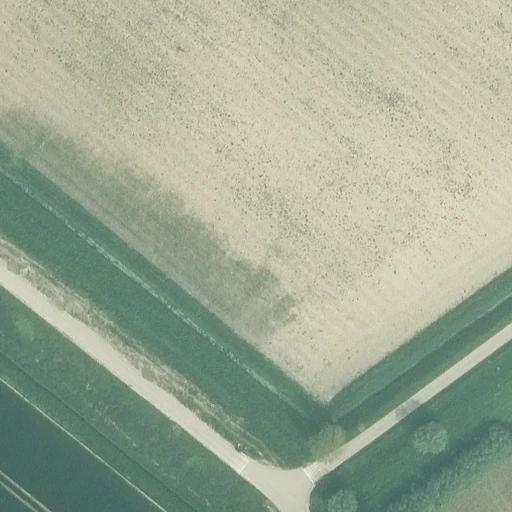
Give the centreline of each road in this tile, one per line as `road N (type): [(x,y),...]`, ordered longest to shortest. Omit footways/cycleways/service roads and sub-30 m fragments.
road 1 (unclassified): [(280,497),(0,273)]
road 2 (unclassified): [(511,329),(280,497)]
